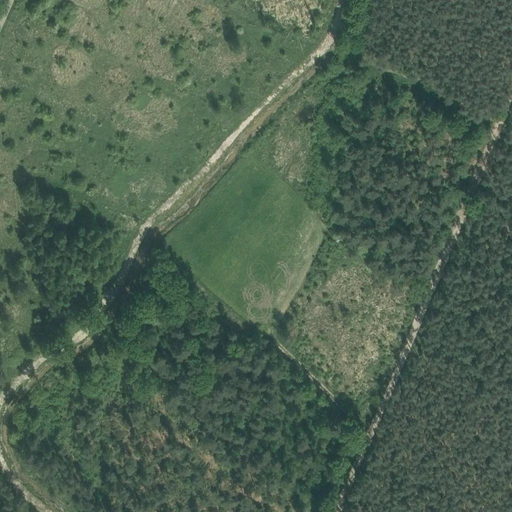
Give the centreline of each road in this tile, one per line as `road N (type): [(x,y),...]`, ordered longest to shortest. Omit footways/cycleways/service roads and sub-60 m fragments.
road 1 (track): [(334,511),(511,91)]
road 2 (track): [(366,433),(280,347)]
